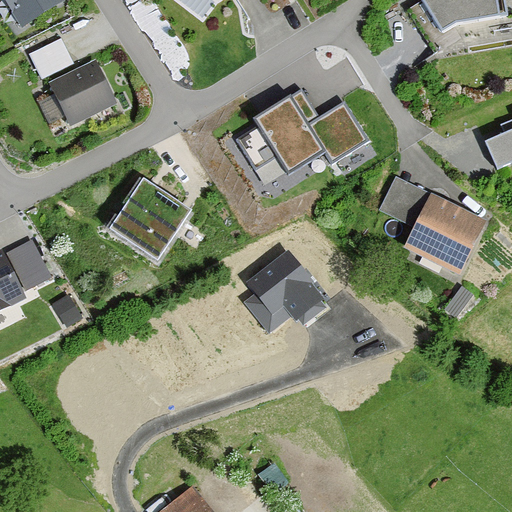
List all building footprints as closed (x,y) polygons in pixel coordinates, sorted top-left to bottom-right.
[(54,4),(51,0),(0,0),(0,19),(9,33),(54,4)] [(421,0),(442,32),(457,22),(507,15),(504,0),(421,0)] [(65,70),(52,45),(22,60),(34,85),(65,70)] [(107,105),(87,65),(37,90),(57,130),(107,105)] [(288,105),(257,125),(289,176),(320,157),(288,105)] [(511,129),(486,141),(498,168),(511,161),(511,129)] [(144,189),(112,236),(155,264),(186,217),(144,189)] [(431,193),(405,246),(460,273),(486,220),(431,193)] [(324,300),(287,251),(246,281),(256,294),(246,302),(269,333),(292,316),(295,321),(324,300)] [(0,257),(0,311),(22,301),(0,257)] [(207,511),(191,492),(166,511),(207,511)]
